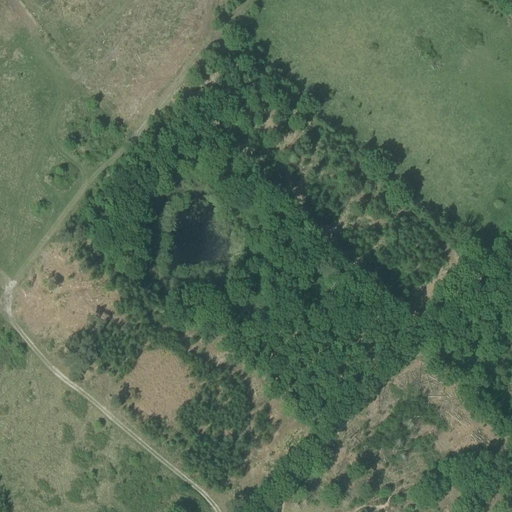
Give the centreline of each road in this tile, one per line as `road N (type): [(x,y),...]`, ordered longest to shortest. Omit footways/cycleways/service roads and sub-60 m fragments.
road 1 (track): [(125,137),(216,150),(419,340)]
road 2 (track): [(0,307),(44,364),(217,511)]
road 3 (track): [(267,511),(419,340)]
road 4 (track): [(13,283),(125,137)]
road 5 (track): [(125,137),(243,0)]
road 6 (track): [(125,137),(19,0)]
road 7 (track): [(419,340),(511,236)]
road 8 (track): [(419,340),(511,427)]
